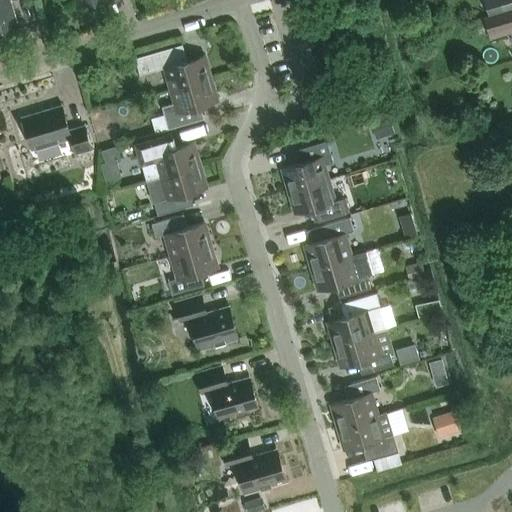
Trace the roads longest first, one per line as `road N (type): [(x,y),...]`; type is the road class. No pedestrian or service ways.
road 1 (residential): [(333,511),(235,166),(242,130),(262,104)]
road 2 (residential): [(0,75),(237,6)]
road 3 (residential): [(262,104),(276,106),(300,92),(278,0)]
